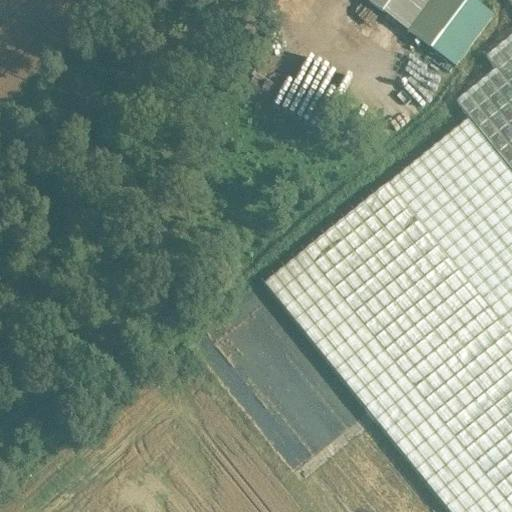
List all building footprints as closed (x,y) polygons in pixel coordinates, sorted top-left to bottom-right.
[(365,0),(409,31),(430,0),(365,0)] [(430,0),(409,31),(459,67),(494,19),(478,7),(482,0),(430,0)] [(511,44),(476,74),(483,83),(460,102),(473,118),(511,166),(511,44)] [(511,166),(473,118),(389,186),(511,337),(511,166)] [(511,337),(389,186),(304,255),(511,511),(511,337)] [(511,511),(304,255),(264,288),(446,511),(511,511)]
